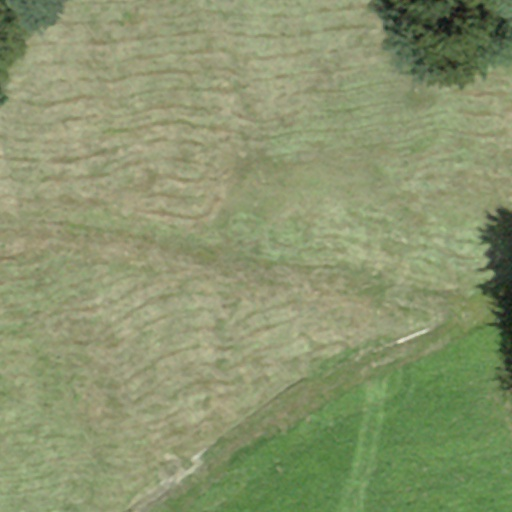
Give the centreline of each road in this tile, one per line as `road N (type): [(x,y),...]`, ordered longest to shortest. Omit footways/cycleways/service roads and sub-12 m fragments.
road 1 (track): [(456,318),(293,274),(0,240)]
road 2 (track): [(158,511),(318,383),(511,294)]
